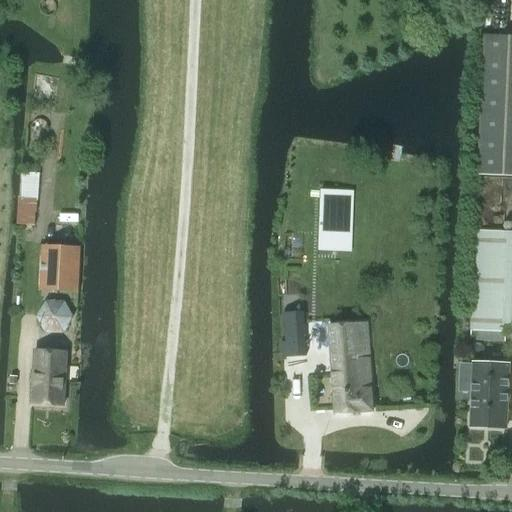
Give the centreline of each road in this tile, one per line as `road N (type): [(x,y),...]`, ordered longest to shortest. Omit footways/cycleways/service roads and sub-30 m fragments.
road 1 (unclassified): [(511,492),(0,462)]
road 2 (track): [(188,0),(161,473)]
